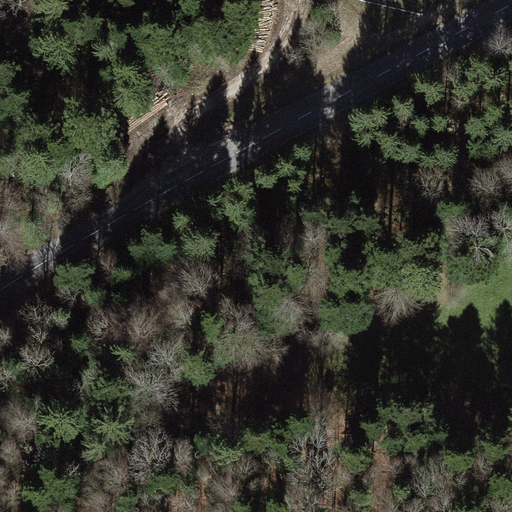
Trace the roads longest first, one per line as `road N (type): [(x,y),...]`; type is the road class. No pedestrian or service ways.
road 1 (secondary): [(0,289),(168,187),(511,2)]
road 2 (track): [(168,187),(174,151),(199,119),(246,87),(282,38),(297,0)]
